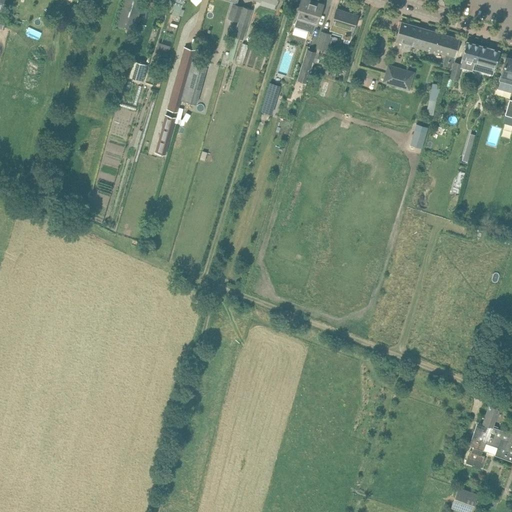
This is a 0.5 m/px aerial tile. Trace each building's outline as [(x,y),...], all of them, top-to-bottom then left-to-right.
[(123,0),(117,24),(135,30),(144,1),(140,0),(123,0)] [(184,0),(173,0),(171,8),(174,9),(172,14),(178,17),(184,0)] [(309,0),(301,0),(299,7),(296,18),(297,19),(294,26),(310,31),(309,33),(313,34),(315,24),(317,25),(323,4),(309,0)] [(235,4),(230,19),(238,21),(242,6),(235,4)] [(239,22),(233,44),(237,45),(239,38),(243,39),(248,24),(252,9),(242,6),(238,21),(239,22)] [(337,9),(330,30),(345,34),(343,38),(342,42),(349,44),(350,40),(358,15),(337,9)] [(396,41),(413,46),(418,26),(401,21),(396,41)] [(418,26),(413,46),(434,52),(435,50),(446,54),(443,64),(451,66),(454,56),(455,56),(460,39),(418,26)] [(317,48),(326,50),(330,39),(332,40),(333,35),(331,35),(331,34),(322,31),(317,48)] [(475,61),(473,67),(474,67),(478,50),(480,44),(467,41),(462,57),(475,61)] [(171,45),(159,42),(156,53),(168,56),(171,45)] [(236,60),(246,62),(249,43),(239,42),(236,60)] [(480,44),(478,50),(474,67),(493,72),(495,67),(500,50),(480,44)] [(306,47),(299,79),(308,81),(314,49),(306,47)] [(499,80),(511,83),(511,57),(506,55),(499,80)] [(129,61),(125,75),(142,80),(147,63),(135,60),(134,63),(129,61)] [(186,88),(183,100),(196,104),(199,92),(207,65),(194,61),(186,88)] [(462,63),(454,61),(451,74),(450,78),(458,80),(462,63)] [(386,73),(403,78),(406,70),(388,65),(386,73)] [(179,68),(172,96),(180,99),(188,71),(179,68)] [(406,70),(403,78),(386,73),(383,82),(409,89),(414,72),(406,70)] [(270,82),(261,111),(272,115),(281,85),(270,82)] [(439,85),(430,83),(424,113),(433,114),(439,85)] [(177,111),(180,99),(172,96),(168,108),(177,111)] [(175,118),(166,115),(163,127),(172,130),(175,118)] [(168,142),(172,130),(163,127),(160,139),(168,142)] [(412,128),(409,144),(421,147),(425,131),(412,128)] [(468,162),(476,135),(470,134),(463,160),(468,162)] [(160,139),(156,151),(165,154),(168,142),(160,139)] [(470,451),(466,462),(480,468),(485,456),(480,455),(482,450),(483,451),(484,449),(485,444),(495,447),(496,448),(494,453),(494,455),(511,461),(511,433),(493,427),(499,408),(489,404),(486,414),(482,424),(477,422),(468,446),(477,449),(476,453),(470,451)] [(459,487),(451,508),(463,511),(472,511),(478,494),(459,487)]
